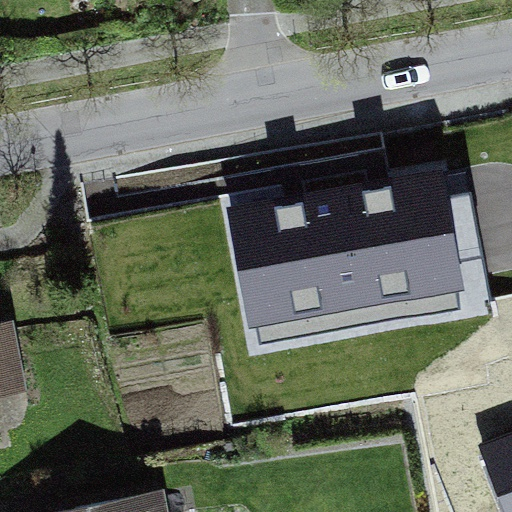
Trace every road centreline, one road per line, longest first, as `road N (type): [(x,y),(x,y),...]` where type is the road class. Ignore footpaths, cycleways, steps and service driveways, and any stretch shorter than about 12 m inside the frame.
road 1 (residential): [(0,155),(260,110)]
road 2 (residential): [(260,110),(511,59)]
